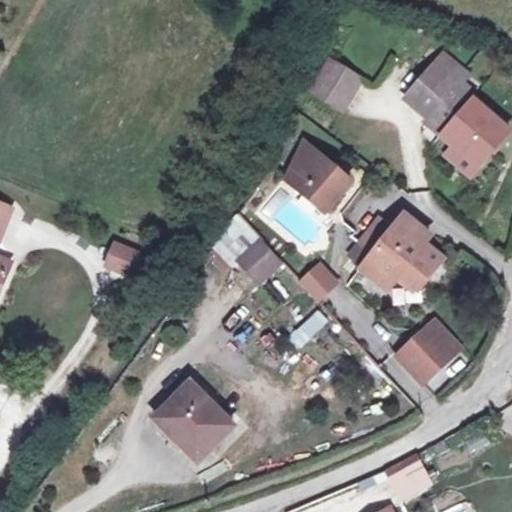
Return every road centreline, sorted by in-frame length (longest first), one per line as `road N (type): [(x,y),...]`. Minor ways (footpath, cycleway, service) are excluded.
road 1 (residential): [(249,511),(444,432),(488,400),(511,367)]
road 2 (unknown): [(511,261),(435,202),(413,169),(386,85)]
